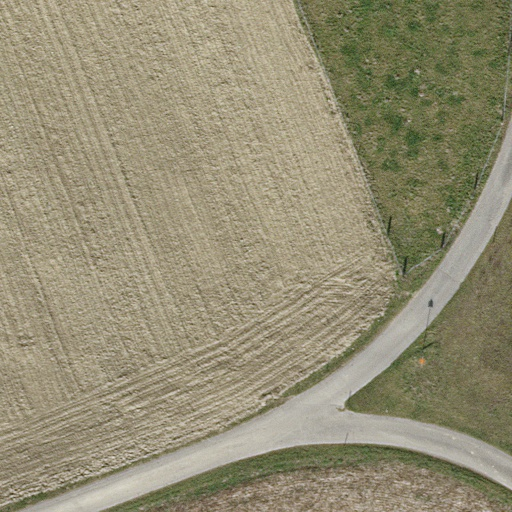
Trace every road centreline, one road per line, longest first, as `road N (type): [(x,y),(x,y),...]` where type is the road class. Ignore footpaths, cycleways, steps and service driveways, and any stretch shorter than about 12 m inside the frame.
road 1 (residential): [(511,164),(442,308),(281,431)]
road 2 (unclassified): [(511,468),(386,431),(281,431)]
road 3 (residential): [(281,431),(67,511)]
